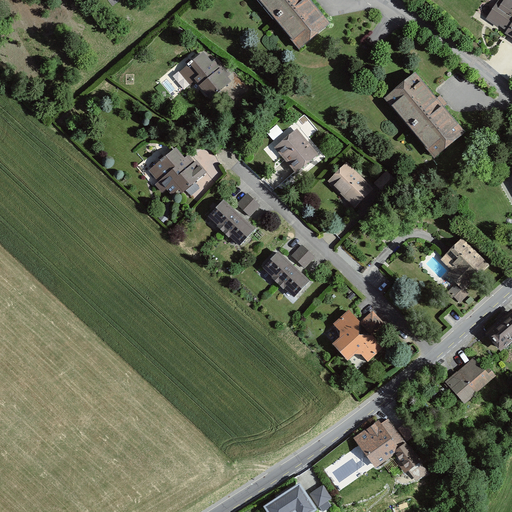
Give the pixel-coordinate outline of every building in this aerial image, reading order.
[(311,0),(257,0),(302,53),(334,26),(311,0)] [(511,0),(506,0),(506,1),(504,0),(501,0),(489,18),(509,32),(507,35),(511,38),(511,0)] [(205,52),(180,74),(193,89),(198,85),(213,102),(237,81),(218,59),(214,63),(205,52)] [(468,136),(417,75),(387,100),(437,161),(468,136)] [(300,129),(276,149),(298,176),(322,156),(300,129)] [(150,173),(159,184),(156,187),(163,195),(166,193),(175,203),(208,175),(198,163),(193,167),(178,150),(150,173)] [(349,164),(329,184),(357,211),(376,192),(349,164)] [(388,172),(376,185),(388,197),(401,184),(388,172)] [(248,195),(238,206),(251,219),(262,208),(248,195)] [(225,203),(210,219),(242,249),(257,233),(225,203)] [(442,262),(453,272),(449,276),(466,293),(470,289),(492,267),(464,240),(442,262)] [(302,247),(292,258),(306,270),(316,258),(302,247)] [(279,254),(264,271),(298,300),(313,283),(279,254)] [(458,304),(466,296),(454,284),(446,292),(458,304)] [(351,365),(361,355),(370,364),(386,349),(376,338),(388,328),(374,313),(363,324),(352,312),(336,327),(345,337),(335,347),(351,365)] [(511,320),(490,340),(504,355),(511,347),(511,320)] [(495,381),(476,360),(447,386),(466,407),(495,381)] [(381,424),(357,442),(380,472),(396,459),(410,477),(423,466),(390,423),(384,428),(381,424)] [(313,493),(321,506),(333,497),(325,485),(313,493)] [(318,511),(302,488),(267,511),(318,511)]
